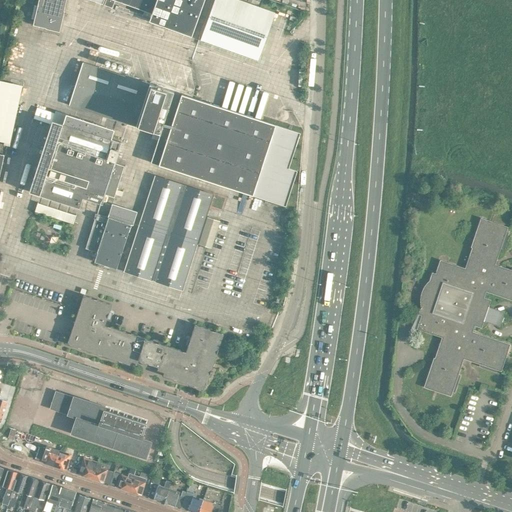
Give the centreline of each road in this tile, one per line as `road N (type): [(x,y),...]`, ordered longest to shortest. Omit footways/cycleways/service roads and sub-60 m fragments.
road 1 (primary): [(339,454),(373,203),(385,0)]
road 2 (unclassified): [(248,426),(249,403),(299,282),(321,0)]
road 3 (primary): [(356,0),(343,202),(321,360)]
road 4 (unclassified): [(248,426),(0,349)]
road 5 (residential): [(170,511),(0,453)]
road 6 (unknown): [(312,154),(277,103),(270,77),(285,43),(321,7)]
road 7 (unclassified): [(467,494),(339,454)]
